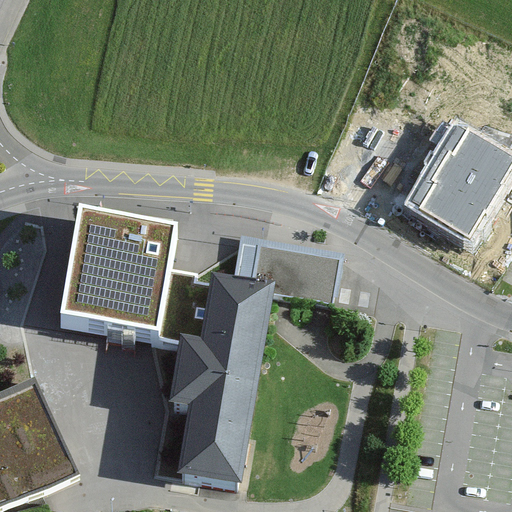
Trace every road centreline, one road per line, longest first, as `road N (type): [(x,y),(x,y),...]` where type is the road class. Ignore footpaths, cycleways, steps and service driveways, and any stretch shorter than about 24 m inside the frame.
road 1 (residential): [(40,183),(204,190),(288,203),(360,232),(511,317)]
road 2 (unknown): [(10,511),(128,203)]
